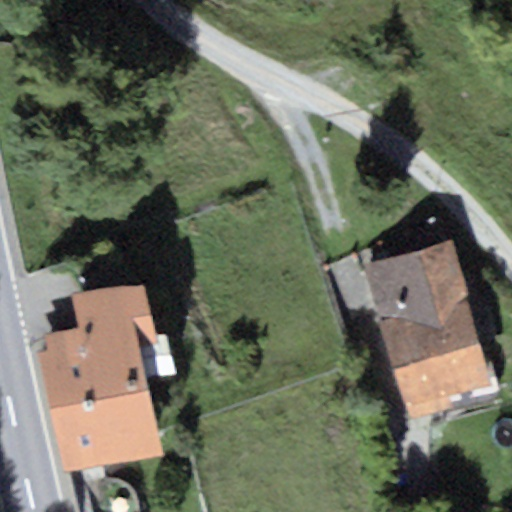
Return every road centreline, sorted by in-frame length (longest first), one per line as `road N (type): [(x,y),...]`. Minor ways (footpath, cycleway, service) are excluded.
road 1 (residential): [(149,0),(378,134),(442,187),(511,267)]
road 2 (unknown): [(321,377),(29,487)]
road 3 (primary): [(35,511),(0,355)]
